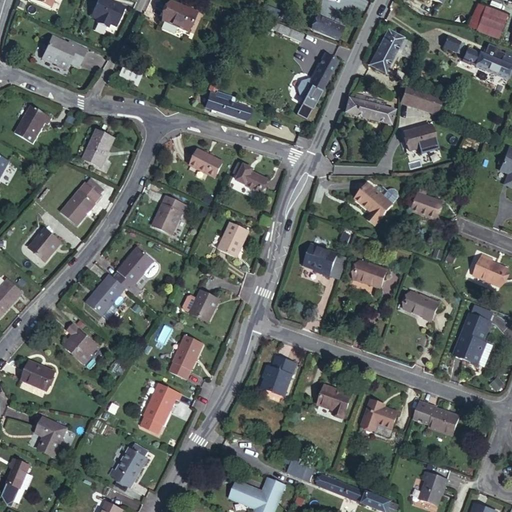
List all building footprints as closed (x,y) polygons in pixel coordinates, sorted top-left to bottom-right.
[(30,0),(30,2),(52,10),(55,0),(30,0)] [(109,2),(102,0),(98,0),(92,20),(99,23),(99,26),(110,30),(111,25),(118,27),(125,8),(109,2)] [(170,3),(162,21),(189,32),(196,14),(170,3)] [(485,24),(475,20),(471,30),(480,34),(483,29),(485,24)] [(323,21),(317,33),(335,42),(341,30),(323,21)] [(507,34),(485,24),(483,29),(504,39),(507,34)] [(403,39),(387,30),(369,66),(385,74),(386,72),(403,39)] [(292,31),(289,37),(301,43),(304,37),(292,31)] [(67,45),(51,38),(42,57),(57,64),(57,66),(66,71),(69,65),(71,61),(81,66),(87,51),(78,47),(68,42),(67,45)] [(403,39),(386,72),(404,81),(413,44),(403,39)] [(458,44),(446,40),(443,48),(455,53),(457,49),(459,45),(458,44)] [(463,61),(508,79),(511,68),(511,56),(505,53),(504,54),(498,52),(499,49),(489,45),(484,56),(468,49),(463,61)] [(310,81),(305,89),(309,92),(301,106),(311,111),(338,62),(324,55),(310,81)] [(81,66),(71,61),(69,65),(79,70),(81,66)] [(123,67),(118,78),(138,86),(142,75),(123,67)] [(210,94),(209,95),(205,109),(210,110),(210,111),(248,123),(252,111),(233,105),(234,99),(216,94),(216,96),(210,94)] [(347,102),(347,104),(345,114),(390,126),(394,111),(384,108),(385,103),(355,95),(354,100),(349,99),(347,102)] [(415,112),(414,117),(420,119),(422,114),(438,120),(441,111),(404,99),(401,107),(415,112)] [(32,107),(15,134),(33,145),(45,125),(48,127),(52,120),(32,107)] [(404,134),(409,152),(435,145),(430,126),(404,134)] [(97,133),(85,161),(102,169),(115,140),(97,133)] [(499,171),(508,175),(511,176),(511,177),(508,187),(511,188),(511,150),(508,149),(499,171)] [(198,152),(191,167),(216,178),(223,164),(198,152)] [(0,181),(11,163),(0,156),(0,181)] [(241,175),(240,177),(237,182),(261,194),(267,181),(253,174),(249,172),(250,169),(240,164),(237,172),(241,175)] [(87,185),(101,197),(106,192),(92,179),(87,185)] [(86,184),(61,214),(77,228),(97,205),(95,204),(101,197),(87,185),(86,184)] [(372,213),(368,218),(377,225),(393,205),(392,204),(396,200),(398,197),(398,195),(397,192),(395,190),(392,190),(389,191),(388,192),(383,188),(381,188),(378,192),(368,185),(356,200),(372,213)] [(432,203),(433,199),(419,195),(412,212),(436,220),(442,206),(432,203)] [(190,209),(166,198),(153,228),(172,236),(182,215),(186,217),(190,209)] [(266,226),(269,218),(260,215),(258,223),(266,226)] [(377,225),(368,218),(366,220),(375,227),(377,225)] [(219,250),(234,258),(241,245),(243,246),(250,232),(232,224),(219,250)] [(55,250),(61,243),(46,230),(29,250),(46,264),(57,251),(55,250)] [(350,236),(342,233),(340,242),(347,245),(350,236)] [(241,245),(234,258),(237,260),(243,246),(241,245)] [(303,266),(315,271),(316,269),(322,272),(321,275),(329,278),(337,255),(311,245),(303,266)] [(119,272),(120,274),(135,286),(155,262),(139,249),(119,272)] [(483,256),(474,277),(500,288),(508,270),(492,263),(493,260),(483,256)] [(159,266),(155,262),(144,275),(148,278),(152,279),(161,269),(159,266)] [(368,268),(369,266),(360,262),(354,280),(380,289),(387,271),(378,268),(377,271),(368,268)] [(116,280),(127,289),(134,295),(139,289),(135,286),(120,274),(116,280)] [(116,280),(111,275),(87,304),(103,318),(103,317),(113,305),(127,289),(116,280)] [(9,280),(0,290),(0,320),(24,294),(9,280)] [(213,307),(217,299),(202,292),(198,300),(191,298),(189,298),(184,308),(185,311),(191,314),(208,323),(216,308),(213,307)] [(411,294),(404,310),(431,322),(439,304),(430,299),(429,301),(411,294)] [(113,305),(103,317),(109,321),(119,309),(113,305)] [(453,357),(478,366),(484,350),(481,349),(483,342),(491,323),(469,315),(453,357)] [(68,332),(72,336),(75,338),(73,341),(70,338),(63,347),(84,365),(92,357),(91,355),(98,347),(74,325),(68,332)] [(174,364),(170,373),(186,380),(190,371),(191,371),(203,345),(186,337),(174,363),(174,364)] [(484,350),(478,366),(483,368),(492,346),(487,344),(484,350)] [(269,367),(265,378),(262,388),(284,396),(296,364),(276,357),(272,368),(269,367)] [(31,363),(23,381),(48,391),(55,373),(31,363)] [(160,385),(145,418),(163,426),(164,427),(176,400),(179,401),(182,395),(160,385)] [(352,397),(343,394),(325,387),(318,406),(334,412),(333,414),(344,418),(352,397)] [(398,414),(385,409),(380,408),(381,405),(370,401),(362,426),(376,431),(379,425),(392,430),(398,414)] [(420,402),(414,419),(423,422),(429,406),(420,402)] [(113,405),(110,412),(115,415),(118,408),(113,405)] [(429,406),(423,422),(430,424),(428,428),(453,436),(459,418),(435,409),(436,408),(429,406)] [(163,426),(145,418),(141,427),(159,436),(163,426)] [(47,435),(44,438),(39,451),(54,458),(67,430),(44,419),(38,431),(47,435)] [(135,444),(132,450),(146,458),(149,453),(135,444)] [(130,449),(116,471),(113,478),(131,488),(148,459),(146,458),(132,450),(130,449)] [(287,458),(285,463),(306,472),(308,467),(287,458)] [(30,467),(17,462),(14,470),(3,498),(8,506),(11,508),(19,489),(21,490),(30,467)] [(447,480),(425,472),(422,480),(425,481),(418,500),(438,506),(447,480)] [(381,511),(386,511),(388,509),(391,502),(372,495),(374,491),(367,489),(366,492),(322,475),(318,486),(381,511)] [(286,485),(269,478),(266,485),(283,492),(286,485)] [(258,489),(238,481),(231,498),(250,506),(253,501),(259,503),(256,509),(254,511),(274,511),(281,499),(264,492),(261,498),(255,495),(258,489)] [(266,485),(264,492),(281,499),(283,492),(266,485)] [(258,489),(255,495),(261,498),(264,492),(258,489)] [(395,511),(398,506),(391,502),(388,509),(386,511),(395,511)]
